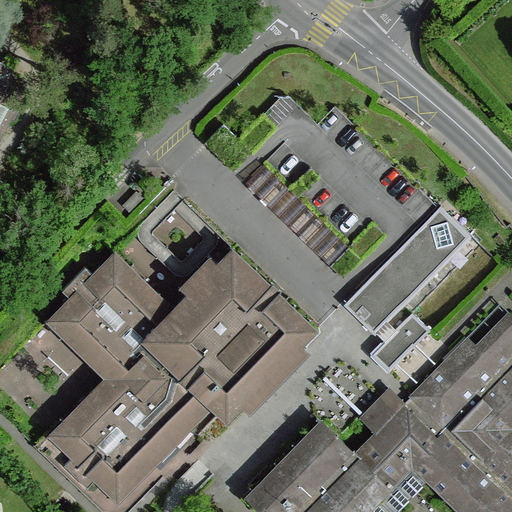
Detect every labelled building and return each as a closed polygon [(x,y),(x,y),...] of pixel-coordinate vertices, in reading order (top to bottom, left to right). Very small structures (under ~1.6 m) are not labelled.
[(0,122),(21,81),(0,68),(0,122)] [(252,151),(223,123),(205,141),(234,169),(252,151)] [(376,335),(473,236),(442,206),(358,292),(345,305),(376,335)] [(317,329),(234,248),(222,260),(190,292),(174,307),(131,266),(115,282),(100,266),(93,274),(86,267),(64,290),(70,297),(63,305),(78,319),(63,335),(107,378),(65,420),(80,435),(64,450),(72,458),(66,465),(88,488),(96,480),(104,488),(118,472),(134,487),(213,407),(228,421),(244,405),(304,343),(317,329)] [(431,330),(413,312),(372,354),(390,372),(431,330)] [(511,323),(500,336),(495,331),(478,348),(484,353),(461,376),(447,362),(406,402),(378,432),(355,454),(321,421),(254,489),(277,511),(396,511),(429,479),(447,497),(461,483),(483,504),(475,511),(511,511),(511,438),(503,429),(511,419),(511,323)] [(484,353),(478,348),(468,338),(447,362),(461,376),(484,353)] [(362,416),(378,432),(406,402),(390,388),(362,416)] [(447,497),(461,511),(475,511),(483,504),(461,483),(447,497)]
